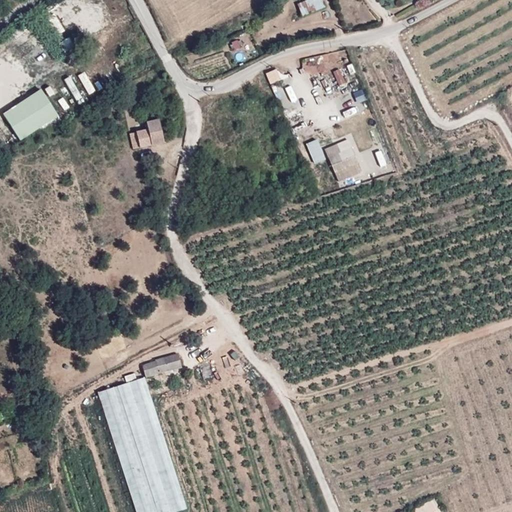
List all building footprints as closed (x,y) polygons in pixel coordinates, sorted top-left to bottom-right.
[(323,0),(304,0),(299,2),(303,15),(326,7),(323,0)] [(271,83),(282,79),(278,68),(267,72),(271,83)] [(21,138),(58,114),(41,89),(4,113),(21,138)] [(283,102),(290,100),(287,90),(280,92),(283,102)] [(164,142),(158,120),(146,122),(148,129),(130,133),(133,149),(164,142)] [(308,143),(315,164),(328,159),(320,139),(308,143)] [(327,158),(335,174),(359,164),(352,148),(327,158)] [(142,365),(145,377),(181,367),(178,354),(155,360),(156,362),(142,365)] [(177,511),(187,509),(144,377),(97,393),(136,511),(177,511)] [(416,511),(440,511),(434,500),(416,510),(416,511)]
